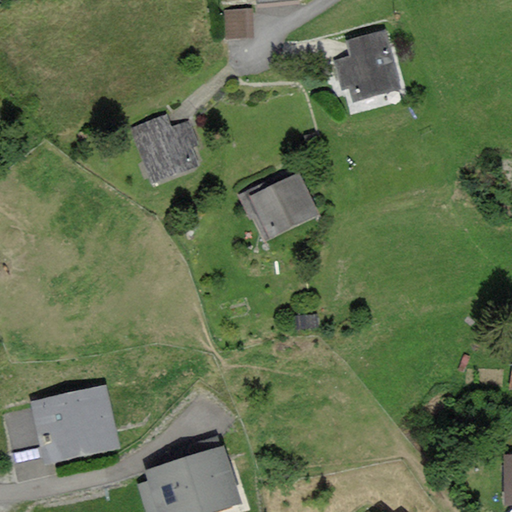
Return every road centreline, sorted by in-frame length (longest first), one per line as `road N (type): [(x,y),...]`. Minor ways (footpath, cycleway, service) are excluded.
road 1 (residential): [(188,425),(112,473),(0,496)]
road 2 (residential): [(325,0),(257,46),(192,105)]
